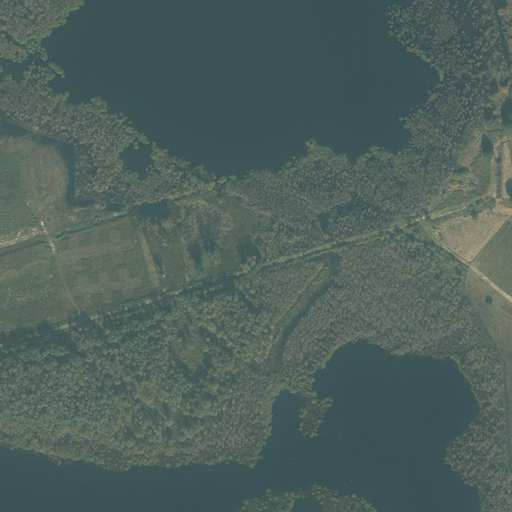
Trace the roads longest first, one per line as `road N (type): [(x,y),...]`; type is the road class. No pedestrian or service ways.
road 1 (track): [(511,301),(438,244),(421,219),(0,346)]
road 2 (track): [(421,219),(484,198),(494,147),(511,139)]
